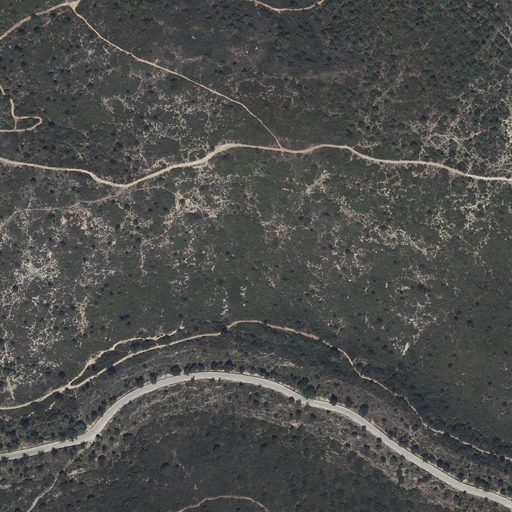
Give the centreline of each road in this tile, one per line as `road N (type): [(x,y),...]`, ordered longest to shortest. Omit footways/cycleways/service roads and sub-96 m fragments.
road 1 (track): [(511,458),(428,425),(409,400),(363,376),(319,336),(257,320),(155,347),(74,386),(0,406)]
road 2 (tertiary): [(511,502),(452,479),(346,411),(224,375),(149,386),(83,435),(0,454)]
road 3 (track): [(0,155),(122,184),(243,143),(325,143),(511,178)]
